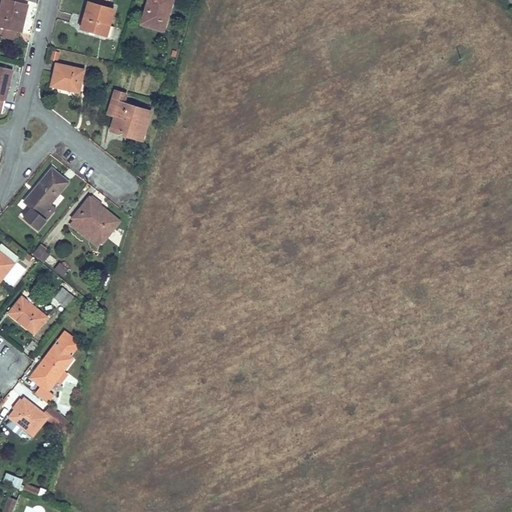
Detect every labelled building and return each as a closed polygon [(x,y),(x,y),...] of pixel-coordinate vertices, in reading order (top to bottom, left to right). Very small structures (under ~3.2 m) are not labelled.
[(22,32),(29,4),(12,0),(3,0),(0,14),(0,33),(4,35),(5,28),(18,31),(22,32)] [(144,23),(165,30),(173,0),(148,0),(146,9),(148,10),(144,23)] [(89,2),(82,28),(107,35),(115,9),(89,2)] [(107,35),(82,28),(81,30),(111,39),(115,26),(110,25),(107,35)] [(18,31),(5,28),(4,35),(3,37),(16,40),(18,31)] [(58,60),(60,51),(52,49),(50,58),(58,60)] [(85,70),(57,64),(52,86),(76,91),(78,84),(81,85),(85,70)] [(0,112),(2,113),(13,70),(0,66),(0,112)] [(112,130),(123,134),(125,129),(144,135),(152,112),(124,103),(127,95),(117,91),(110,114),(116,116),(112,130)] [(144,135),(125,129),(123,134),(143,140),(144,135)] [(53,169),(26,201),(34,208),(25,218),(39,230),(53,213),(47,209),(69,182),(53,169)] [(102,206),(90,197),(74,218),(75,219),(102,241),(103,242),(118,224),(100,209),(102,206)] [(100,209),(118,224),(120,221),(102,206),(100,209)] [(98,246),(102,241),(75,219),(71,224),(98,246)] [(14,253),(2,244),(0,245),(0,251),(9,259),(14,253)] [(34,254),(44,262),(50,254),(46,251),(48,249),(42,245),(34,254)] [(0,251),(0,281),(15,263),(9,259),(0,251)] [(16,263),(7,274),(15,281),(24,270),(16,263)] [(69,270),(61,263),(56,269),(64,276),(69,270)] [(56,298),(68,308),(77,298),(64,288),(56,298)] [(22,297),(10,313),(35,333),(48,318),(22,297)] [(80,344),(65,333),(59,342),(60,342),(57,346),(56,345),(52,350),(42,364),(44,366),(34,379),(42,386),(36,394),(48,403),(54,395),(49,391),(57,380),(63,384),(70,374),(65,370),(74,358),(69,354),(72,350),(74,352),(80,344)] [(34,379),(44,366),(42,364),(31,378),(34,379)] [(25,398),(10,417),(34,436),(47,419),(67,434),(70,421),(69,420),(57,410),(50,405),(44,413),(25,398)] [(64,402),(57,410),(69,420),(73,410),(64,402)] [(8,474),(5,481),(20,487),(22,480),(8,474)] [(24,489),(39,494),(41,487),(27,482),(24,489)] [(12,511),(18,500),(9,496),(2,511),(12,511)]
